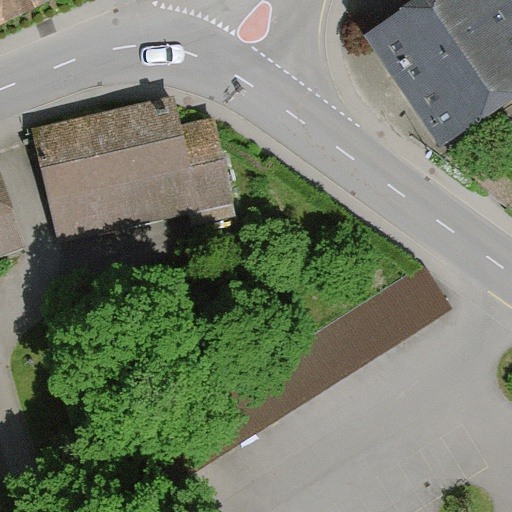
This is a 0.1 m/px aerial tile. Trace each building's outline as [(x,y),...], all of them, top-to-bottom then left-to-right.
[(0,0),(0,29),(59,0),(0,0)] [(511,133),(511,30),(490,0),(453,0),(368,61),(451,177),(511,133)] [(222,215),(200,125),(168,132),(162,107),(24,140),(51,255),(222,215)] [(0,271),(28,261),(0,185),(0,271)] [(431,266),(352,310),(373,347),(452,303),(431,266)]
